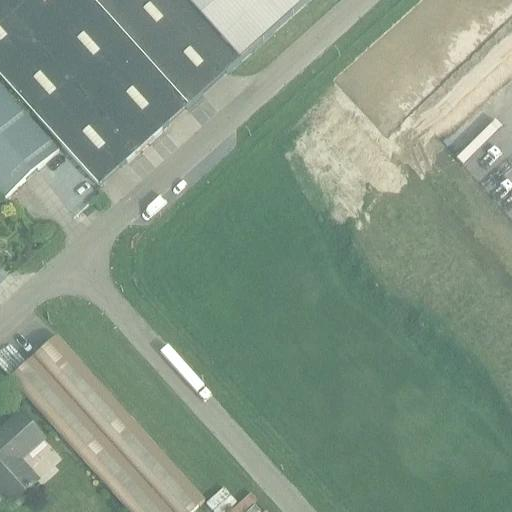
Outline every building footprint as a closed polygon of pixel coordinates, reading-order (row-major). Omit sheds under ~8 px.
[(101,0),(0,0),(0,78),(99,189),(189,108),(195,103),(101,0)] [(101,0),(195,103),(240,62),(309,0),(101,0)] [(59,153),(0,87),(0,195),(5,201),(59,153)] [(195,511),(205,504),(57,338),(34,360),(170,511),(195,511)] [(10,381),(127,511),(170,511),(34,360),(10,381)] [(0,492),(12,506),(38,483),(20,463),(44,441),(21,415),(0,433),(0,492)]
